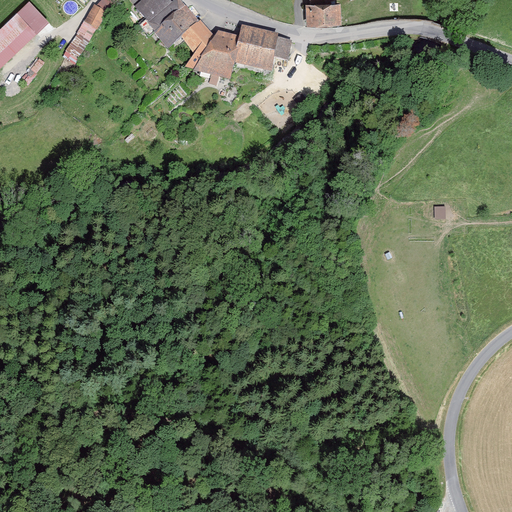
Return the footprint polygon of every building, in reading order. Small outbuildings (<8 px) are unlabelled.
[(289,65),(292,44),(278,42),(279,38),(242,30),(240,41),(218,35),(215,41),(201,24),(199,25),(179,1),(173,6),(167,0),(144,0),(135,9),(146,23),(140,27),(149,40),(153,36),(168,53),(183,43),(194,57),(186,70),(195,74),(194,75),(231,85),(236,68),(272,78),(275,63),(289,65)] [(29,2),(0,29),(0,68),(38,35),(29,27),(42,15),(29,2)] [(340,5),(306,6),(307,28),(342,27),(340,5)] [(63,59),(76,67),(107,16),(94,8),(63,59)] [(330,84),(310,67),(295,85),(316,101),(330,84)] [(445,208),(434,209),(436,222),(446,221),(445,208)]
